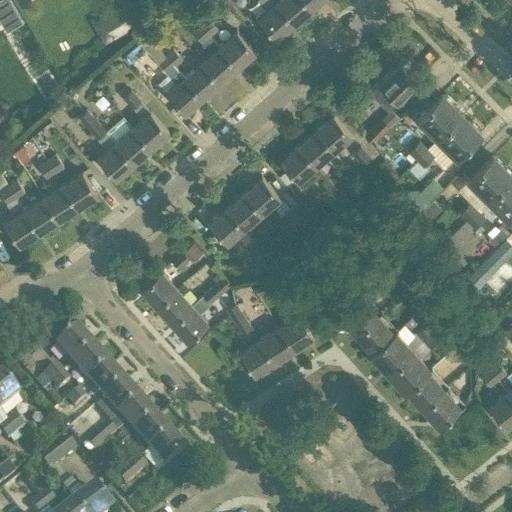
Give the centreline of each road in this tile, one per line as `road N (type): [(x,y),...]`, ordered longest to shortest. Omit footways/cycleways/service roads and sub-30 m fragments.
road 1 (residential): [(77,273),(395,0)]
road 2 (residential): [(249,464),(77,273)]
